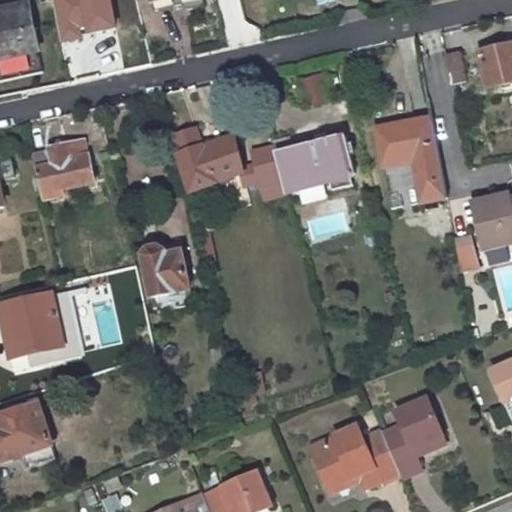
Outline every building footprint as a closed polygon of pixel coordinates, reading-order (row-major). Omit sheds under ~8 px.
[(153,12),(177,7),(175,0),(165,0),(151,3),(153,12)] [(0,61),(39,53),(29,8),(0,14),(0,61)] [(87,53),(80,22),(59,26),(65,57),(87,53)] [(511,46),(480,54),(488,90),(511,84),(511,46)] [(444,54),(449,80),(462,77),(457,51),(444,54)] [(342,73),(308,80),(314,107),(348,99),(342,73)] [(490,99),(511,93),(511,84),(488,90),(490,99)] [(432,121),(376,131),(384,168),(414,162),(423,204),(447,200),(432,121)] [(177,158),(190,194),(242,173),(241,170),(233,139),(204,149),(200,131),(177,137),(181,157),(177,158)] [(287,192),(353,175),(344,139),(293,152),(290,141),(275,144),(275,147),(284,181),(287,192)] [(63,192),(96,184),(86,143),(69,147),(69,146),(48,151),(34,155),(44,202),(65,197),(63,192)] [(275,147),(253,153),(256,165),(261,182),(262,187),(284,181),(275,147)] [(261,182),(256,165),(241,170),(242,173),(246,186),(261,182)] [(284,181),(262,187),(265,198),(287,192),(284,181)] [(468,203),(479,252),(511,245),(511,224),(505,198),(503,188),(486,193),(487,198),(468,203)] [(475,271),(470,243),(455,245),(461,273),(475,271)] [(142,258),(153,301),(191,291),(182,254),(166,257),(165,252),(159,248),(146,251),(142,258)] [(52,297),(0,309),(0,310),(13,362),(36,356),(38,363),(40,369),(68,363),(52,297)] [(36,356),(13,362),(14,368),(38,363),(36,356)] [(511,359),(491,368),(506,399),(511,396),(511,359)] [(5,416),(37,406),(34,396),(2,406),(5,416)] [(441,438),(423,397),(392,412),(397,424),(380,431),(400,480),(401,481),(420,474),(414,460),(410,452),(441,438)] [(5,416),(0,417),(0,452),(2,457),(21,451),(29,448),(31,455),(52,448),(37,406),(5,416)] [(329,445),(310,453),(327,492),(349,483),(351,485),(359,482),(364,494),(400,480),(380,431),(379,429),(359,436),(356,429),(327,441),(329,445)] [(446,446),(441,438),(410,452),(414,460),(446,446)] [(24,457),(31,455),(29,448),(21,451),(24,457)] [(272,511),(258,478),(203,501),(207,511),(272,511)] [(207,511),(203,501),(190,506),(193,511),(207,511)]
